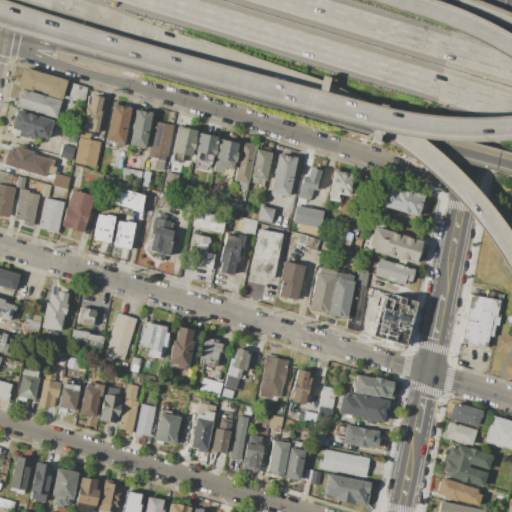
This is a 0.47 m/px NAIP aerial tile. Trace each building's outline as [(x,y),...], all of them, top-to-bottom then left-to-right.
[(22,67),(65,80),(60,99),(46,95),(46,93),(32,89),(31,91),(17,86),(22,67)] [(70,83),(87,86),(84,100),(68,97),(70,83)] [(19,89),(60,101),(54,118),(14,106),(19,89)] [(88,94),(103,97),(96,132),(90,131),(83,167),(72,165),(79,125),(82,126),(88,94)] [(112,104),(130,107),(123,144),(105,140),(112,104)] [(134,108),(152,112),(145,149),(127,145),(134,108)] [(15,109),(52,121),(46,139),(36,136),(35,141),(15,134),(16,130),(10,128),(15,109)] [(154,121),(173,125),(167,161),(147,157),(154,121)] [(70,124),(79,126),(75,143),(67,141),(70,124)] [(177,127),(196,130),(191,156),(172,153),(177,127)] [(197,133),(217,137),(212,166),(207,165),(206,170),(194,168),(195,163),(192,162),(197,133)] [(218,140),(237,143),(235,152),(237,152),(236,162),(233,161),(232,169),(223,168),(222,174),(212,172),(218,140)] [(241,142),(255,145),(247,191),(236,189),(238,181),(233,181),(241,142)] [(61,145),(74,147),(71,160),(59,158),(61,145)] [(7,149),(13,151),(14,146),(32,152),(32,154),(53,161),(51,166),(54,167),(51,175),(44,173),(43,177),(2,164),(7,149)] [(256,150),(270,153),(263,187),(251,185),(252,178),(251,178),(256,150)] [(267,194),(287,198),(296,156),(276,152),(267,194)] [(122,167),(142,171),(139,183),(120,179),(122,167)] [(297,198),(311,202),(314,191),(318,192),(323,170),(309,167),(306,178),(302,177),(297,198)] [(349,199),(355,175),(333,169),(327,194),(349,199)] [(54,173),(70,178),(66,191),(50,186),(54,173)] [(417,217),(424,195),(385,183),(378,205),(417,217)] [(43,184),(49,186),(46,196),(40,194),(43,184)] [(0,185),(14,188),(9,218),(0,216),(0,185)] [(143,195),(112,187),(108,203),(138,211),(143,195)] [(71,189),(93,196),(82,232),(60,225),(71,189)] [(19,191),(37,195),(30,226),(22,224),(22,222),(13,220),(19,191)] [(43,198),(63,202),(57,233),(36,229),(43,198)] [(230,201),(242,204),(240,215),(228,213),(230,201)] [(317,236),(323,210),(296,203),(290,229),(317,236)] [(260,206),(273,209),(270,223),(257,221),(260,206)] [(195,210),(209,214),(209,215),(224,218),(221,233),(206,230),(206,229),(191,226),(195,210)] [(108,242),(111,216),(95,214),(92,240),(108,242)] [(148,250),(152,234),(149,233),(153,217),(173,222),(171,231),(174,232),(168,255),(148,250)] [(238,217),(256,220),(253,236),(235,232),(238,217)] [(127,249),(133,223),(116,220),(111,246),(127,249)] [(367,251),(374,227),(421,240),(414,265),(367,251)] [(248,274),(273,279),(281,232),(257,228),(248,274)] [(352,234),(348,247),(336,243),(339,231),(352,234)] [(215,272),(235,276),(244,237),(225,232),(215,272)] [(192,234),(208,238),(205,252),(215,255),(211,270),(184,263),(192,234)] [(296,244),(299,234),(319,239),(315,250),(296,244)] [(408,286),(414,270),(377,258),(372,274),(408,286)] [(275,295),(297,300),(304,265),(283,260),(275,295)] [(366,286),(370,266),(357,264),(353,284),(366,286)] [(0,269),(18,274),(14,290),(0,286),(0,269)] [(307,310),(326,314),(334,275),(315,271),(307,310)] [(326,314),(345,317),(352,283),(353,279),(334,275),(326,314)] [(353,284),(352,283),(345,317),(344,322),(358,325),(366,286),(353,284)] [(45,302),(48,303),(50,294),(55,295),(56,290),(68,293),(60,332),(40,328),(45,302)] [(370,337),(404,346),(416,301),(381,292),(370,337)] [(467,296),(497,302),(494,318),(490,318),(486,338),(483,350),(457,345),(467,296)] [(21,298),(33,302),(32,308),(19,304),(21,298)] [(0,299),(14,304),(13,306),(16,306),(11,321),(9,320),(8,322),(0,320),(0,317),(1,315),(0,314),(0,299)] [(79,307),(95,310),(92,326),(75,323),(79,307)] [(116,312),(135,318),(124,360),(104,355),(116,312)] [(494,318),(496,319),(495,327),(492,327),(489,339),(486,338),(490,318),(494,318)] [(27,319),(40,323),(35,339),(22,335),(27,319)] [(146,322),(166,327),(164,333),(168,334),(165,347),(162,346),(159,359),(148,356),(150,348),(138,345),(143,328),(145,328),(146,322)] [(171,340),(174,340),(176,327),(191,330),(190,340),(191,340),(187,366),(183,366),(182,369),(174,368),(175,364),(167,363),(171,340)] [(73,329),(103,335),(99,352),(69,346),(73,329)] [(203,338),(217,341),(217,343),(222,344),(220,353),(218,352),(215,366),(198,363),(203,338)] [(236,348),(249,351),(245,370),(242,369),(239,378),(237,378),(235,389),(223,387),(229,359),(233,360),(236,348)] [(267,355),(287,359),(278,397),(270,395),(270,399),(258,396),(267,355)] [(132,357),(139,358),(135,372),(129,370),(132,357)] [(68,359),(78,361),(77,370),(66,368),(68,359)] [(190,363),(203,365),(201,373),(188,370),(190,363)] [(46,364),(55,367),(53,382),(61,383),(57,398),(54,397),(51,409),(37,406),(42,372),(45,373),(46,364)] [(22,368),(39,371),(32,399),(15,395),(22,368)] [(296,369),(313,374),(304,405),(291,401),(294,391),(290,390),(296,369)] [(145,373),(155,375),(154,381),(144,379),(145,373)] [(355,375),(395,382),(392,398),(378,396),(378,397),(351,392),(355,375)] [(202,378),(221,383),(217,397),(198,392),(202,378)] [(0,380),(10,384),(5,402),(0,400),(0,380)] [(106,382),(120,385),(117,397),(120,398),(115,423),(97,419),(106,382)] [(62,383),(79,387),(74,411),(66,409),(65,413),(56,411),(62,383)] [(83,386),(92,388),(93,383),(103,385),(100,396),(97,396),(92,417),(77,414),(83,386)] [(126,384),(138,386),(135,401),(137,401),(131,433),(124,432),(125,429),(118,428),(126,384)] [(322,386),(336,388),(332,407),(318,405),(322,386)] [(222,388),(232,391),(231,398),(221,396),(222,388)] [(342,393),(385,401),(382,422),(375,420),(374,425),(363,423),(364,418),(338,413),(342,393)] [(140,404),(153,406),(148,436),(135,434),(140,404)] [(450,421),(480,430),(485,413),(455,404),(450,421)] [(322,408),(332,409),(330,420),(320,418),(322,408)] [(195,414),(203,416),(204,411),(213,412),(206,453),(196,452),(196,449),(190,448),(195,414)] [(299,411),(316,415),(314,423),(297,420),(299,411)] [(158,412),(179,416),(174,444),(153,440),(158,412)] [(214,428),(218,429),(221,413),(232,415),(225,453),(210,450),(214,428)] [(270,414),(283,417),(280,430),(267,428),(270,414)] [(237,415),(248,417),(240,460),(228,458),(229,451),(227,450),(229,442),(232,443),(237,415)] [(496,418),(511,422),(511,450),(488,444),(496,418)] [(450,423),(479,432),(475,447),(446,439),(450,423)] [(345,425),(378,431),(374,448),(342,442),(345,425)] [(317,432),(326,433),(323,444),(315,443),(317,432)] [(245,443),(246,443),(248,434),(263,436),(257,472),(240,469),(245,443)] [(272,440),(288,443),(282,476),(265,473),(272,440)] [(291,440),(301,442),(300,448),(290,446),(291,440)] [(490,456),(454,445),(452,448),(447,447),(439,471),(445,473),(444,477),(480,488),(484,473),(466,468),(467,464),(485,469),(490,456)] [(288,448),(304,451),(298,481),(282,478),(288,448)] [(324,449),(368,458),(365,478),(320,469),(324,449)] [(15,456),(30,459),(24,490),(9,488),(15,456)] [(35,462),(51,465),(45,495),(42,494),(41,500),(32,498),(33,492),(30,492),(35,462)] [(56,468),(77,472),(71,500),(68,499),(67,506),(63,505),(62,510),(50,507),(53,496),(50,496),(56,468)] [(305,469),(320,472),(318,485),(302,482),(305,469)] [(327,473),(370,481),(365,507),(334,501),(334,497),(323,495),(327,473)] [(81,476),(96,479),(94,489),(99,490),(96,506),(76,502),(81,476)] [(438,478),(474,490),(473,493),(479,495),(476,507),(433,494),(438,478)] [(104,482),(121,485),(115,511),(109,511),(99,510),(104,482)] [(122,511),(126,492),(142,495),(138,511),(122,511)] [(144,511),(147,497),(161,500),(160,510),(163,510),(162,511),(144,511)] [(0,498),(15,503),(13,511),(0,506),(0,498)] [(167,511),(169,503),(190,508),(189,511),(167,511)] [(435,511),(438,503),(483,511),(435,511)]
